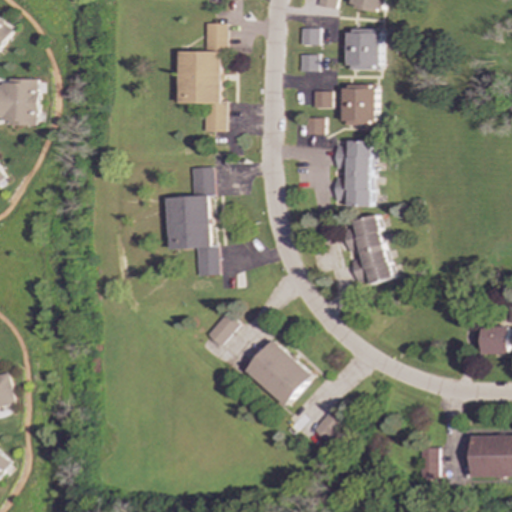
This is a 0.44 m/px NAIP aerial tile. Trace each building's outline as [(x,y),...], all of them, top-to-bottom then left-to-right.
[(317,0),(316,6),(334,9),(335,0),(317,0)] [(385,11),(385,0),(351,0),(351,8),(385,11)] [(0,49),(14,29),(0,19),(0,49)] [(181,52),(180,104),(206,104),(205,131),(226,132),(226,103),(222,103),(223,50),(227,50),(227,24),(205,23),(205,52),(181,52)] [(318,45),(318,28),(300,28),(300,45),(318,45)] [(381,69),(381,30),(347,30),(348,69),(381,69)] [(318,55),(300,55),(300,72),(317,72),(318,55)] [(0,85),(0,119),(7,119),(7,126),(37,126),(38,80),(8,79),(8,85),(0,85)] [(344,124),(377,123),(377,85),(343,85),(344,124)] [(331,92),(313,91),(313,108),(331,108),(331,92)] [(324,118),(306,118),(306,135),(324,135),(324,118)] [(335,146),(335,169),(344,169),(344,178),(335,178),(335,201),(349,201),(349,207),(373,207),(373,140),(348,140),(348,146),(335,146)] [(170,250),(196,249),(198,276),(219,275),(217,247),(213,247),(210,196),(214,196),(212,167),(191,168),(192,196),(167,198),(170,250)] [(393,279),(379,215),(354,221),(355,228),(344,230),(349,251),(361,249),(363,258),(352,260),(357,287),(393,279)] [(221,347),(240,324),(226,312),(207,335),(221,347)] [(511,354),(510,326),(484,327),(484,355),(511,354)] [(314,376),(274,340),(247,371),(286,407),(314,376)] [(0,375),(0,407),(16,405),(10,374),(0,375)] [(346,419),(332,408),(315,430),(329,442),(346,419)] [(511,436),(476,436),(477,477),(511,477),(511,436)] [(423,448),(424,484),(442,483),(441,448),(423,448)] [(0,477),(13,463),(0,451),(0,477)]
